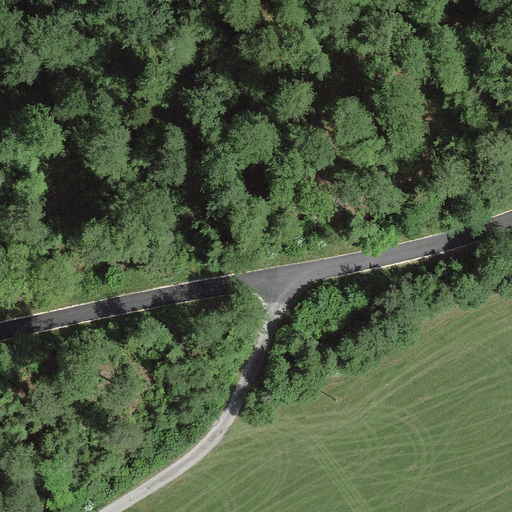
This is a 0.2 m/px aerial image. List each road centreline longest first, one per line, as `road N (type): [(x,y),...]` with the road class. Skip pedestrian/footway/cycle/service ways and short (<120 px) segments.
road 1 (unclassified): [(96,511),(207,445),(293,274)]
road 2 (tertiary): [(0,331),(293,274)]
road 3 (tertiary): [(293,274),(511,219)]
